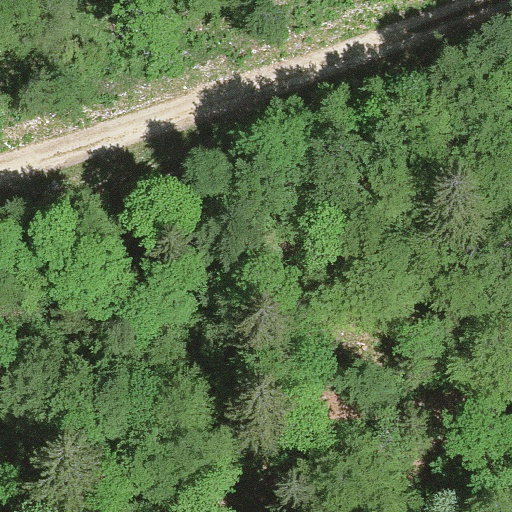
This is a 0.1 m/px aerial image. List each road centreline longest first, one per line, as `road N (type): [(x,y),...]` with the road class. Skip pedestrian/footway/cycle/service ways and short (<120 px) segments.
road 1 (track): [(0,170),(501,0)]
road 2 (track): [(0,358),(331,407),(511,413)]
